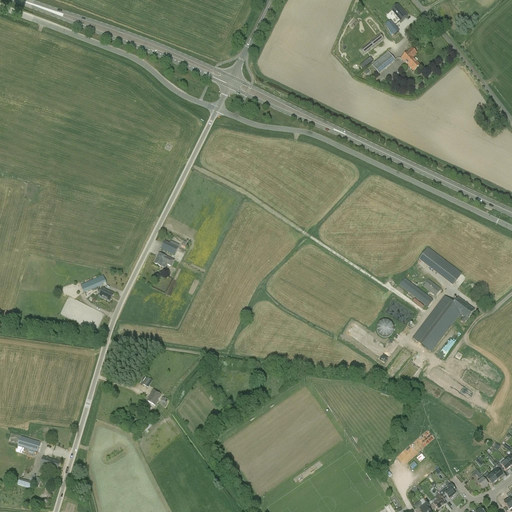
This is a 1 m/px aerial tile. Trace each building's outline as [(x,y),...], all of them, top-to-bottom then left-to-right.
[(398,5),(393,9),(396,12),(394,14),(401,21),(407,16),(398,5)] [(392,24),(386,29),(390,34),(396,29),(392,24)] [(380,35),(362,49),(365,53),(373,47),(374,48),(376,46),(375,45),(383,39),(380,35)] [(374,56),(384,48),(381,44),(371,53),(374,56)] [(413,57),(417,54),(415,53),(412,49),(401,59),(413,71),(420,66),(413,58),(413,57)] [(387,52),(376,62),(384,71),(395,62),(387,52)] [(370,58),(363,63),(366,67),(373,61),(370,58)] [(165,241),(161,250),(174,256),(179,248),(165,241)] [(427,248),(421,257),(455,283),(461,274),(427,248)] [(162,267),(164,263),(171,267),(174,261),(159,254),(154,264),(162,267)] [(99,278),(81,286),(84,293),(103,285),(102,284),(105,283),(106,283),(106,282),(104,278),(103,276),(99,278)] [(427,307),(433,300),(405,279),(399,286),(427,307)] [(436,297),(441,290),(429,280),(423,287),(436,297)] [(102,289),(99,297),(110,303),(114,294),(102,289)] [(430,352),(456,317),(460,319),(462,316),(451,308),(454,304),(445,297),(413,339),(430,352)] [(454,304),(451,308),(462,316),(464,317),(460,322),(464,324),(474,310),(458,298),(454,304)] [(392,322),(376,321),(376,336),(391,337),(392,322)] [(152,382),(147,378),(143,384),(148,388),(152,382)] [(155,406),(161,395),(153,391),(147,401),(155,406)] [(20,437),(18,447),(38,453),(40,443),(20,437)] [(40,467),(49,470),(49,469),(57,472),(60,463),(55,461),(43,457),(40,467)] [(478,458),(475,461),(480,468),(483,465),(478,458)] [(499,463),(497,465),(502,472),(505,470),(506,471),(510,467),(505,461),(500,465),(499,463)] [(492,469),(495,472),(492,474),(497,481),(502,477),(501,476),(502,475),(501,473),(502,472),(497,465),(492,469)] [(488,486),(486,484),(487,484),(482,478),(476,471),(471,475),(474,478),(476,476),(480,481),(477,483),(483,490),(488,486)] [(481,473),(479,475),(482,478),(487,484),(489,482),(492,485),(497,481),(492,474),(489,476),(487,474),(484,477),(481,473)] [(33,483),(24,480),(22,486),(31,489),(33,483)] [(446,487),(438,493),(439,495),(443,500),(444,501),(447,498),(449,500),(450,499),(450,500),(453,498),(453,497),(455,495),(453,492),(456,490),(451,484),(446,487)] [(429,506),(433,510),(436,508),(438,511),(444,506),(442,504),(445,502),(445,501),(444,501),(443,500),(439,495),(436,498),(438,502),(433,505),(432,504),(429,506)] [(506,507),(503,509),(506,511),(505,511),(506,511),(509,510),(511,508),(511,507),(511,498),(511,497),(509,499),(503,503),(506,507)]
